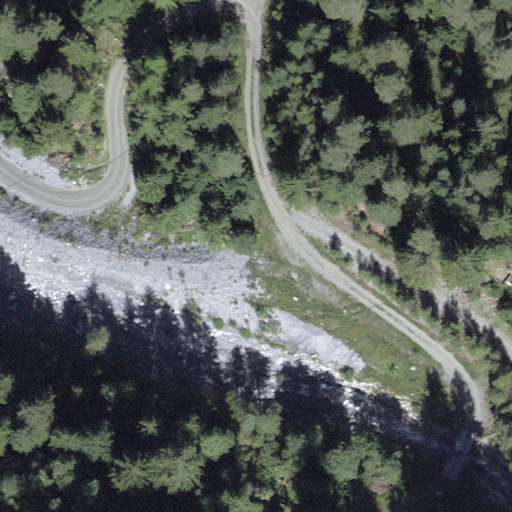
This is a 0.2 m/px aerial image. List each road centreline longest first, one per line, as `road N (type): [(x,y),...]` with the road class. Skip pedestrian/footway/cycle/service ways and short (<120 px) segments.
road 1 (track): [(237,0),(258,91),(254,177),(272,230),(465,381),(471,428),(448,475),(396,511)]
road 2 (track): [(0,167),(29,191),(85,208),(106,202),(117,181),(114,81),(130,51),(215,0)]
road 3 (track): [(266,212),(334,233),(511,347)]
